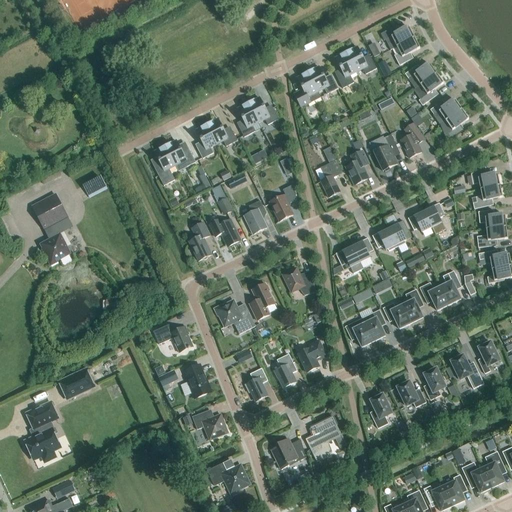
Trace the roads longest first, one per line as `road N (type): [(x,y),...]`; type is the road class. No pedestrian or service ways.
road 1 (residential): [(240,425),(188,294),(511,125)]
road 2 (residential): [(130,146),(406,0)]
road 3 (residential): [(240,425),(511,294)]
road 4 (residential): [(511,119),(437,25),(429,0)]
